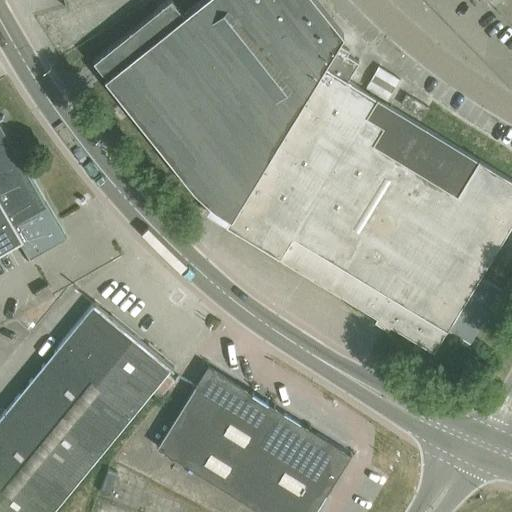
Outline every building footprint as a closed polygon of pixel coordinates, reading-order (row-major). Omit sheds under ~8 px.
[(343,34),(315,0),(201,0),(183,14),(171,0),(168,0),(93,60),(106,76),(104,78),(192,188),(195,191),(213,207),(230,218),(226,225),(279,258),(279,257),(433,352),(447,329),(469,343),(501,290),(479,277),(511,222),(511,180),(347,80),(358,63),(346,55),(348,51),(337,44),(343,34)] [(384,66),(372,84),(394,98),(405,80),(384,66)] [(437,112),(431,122),(453,134),(459,124),(437,112)] [(45,205),(0,126),(0,253),(18,243),(28,259),(66,238),(65,237),(64,237),(46,205),(45,205)] [(52,294),(47,285),(35,292),(40,301),(52,294)] [(52,511),(172,367),(94,303),(0,417),(0,511),(52,511)] [(313,511),(350,454),(207,365),(156,447),(260,511),(313,511)]
